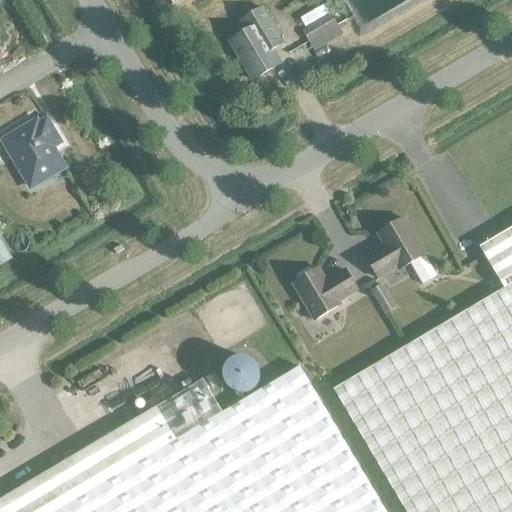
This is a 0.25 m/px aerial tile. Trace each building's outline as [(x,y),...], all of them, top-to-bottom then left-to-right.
[(252,81),(272,69),(280,65),(272,52),(283,45),(282,44),(284,44),(263,9),(241,22),(247,33),(229,43),(252,81)] [(336,27),(333,21),(307,37),(310,42),(336,27)] [(36,122),(3,142),(31,188),(64,169),(63,167),(60,169),(51,155),(52,148),(60,144),(46,120),(38,125),(36,122)] [(425,256),(403,220),(377,235),(386,249),(379,253),(378,251),(366,259),(378,279),(397,268),(399,272),(425,256)] [(511,511),(511,231),(482,249),(506,291),(335,392),(406,511),(511,511)] [(27,250),(28,249),(28,247),(29,245),(28,243),(28,241),(27,239),(25,238),(24,237),(22,236),(20,236),(18,236),(17,236),(15,237),(14,238),(12,240),(11,242),(11,244),(11,246),(11,248),(12,249),(13,250),(14,252),(16,253),(18,253),(20,254),(22,253),(24,253),(25,251),(27,250)] [(0,267),(12,260),(0,239),(0,267)] [(312,270),(308,269),(297,276),(296,280),(298,282),(293,285),(314,322),(340,306),(338,303),(357,292),(345,271),(332,279),(333,280),(327,284),(319,270),(314,273),(312,270)] [(381,286),(371,293),(385,316),(396,310),(381,286)] [(156,409),(0,501),(0,511),(385,511),(299,368),(175,442),(156,409)]
